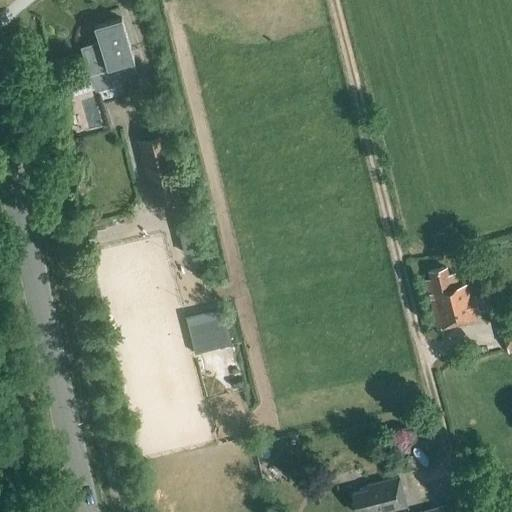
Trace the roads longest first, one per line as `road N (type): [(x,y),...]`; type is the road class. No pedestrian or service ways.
road 1 (track): [(335,0),(463,511)]
road 2 (residential): [(85,511),(0,155)]
